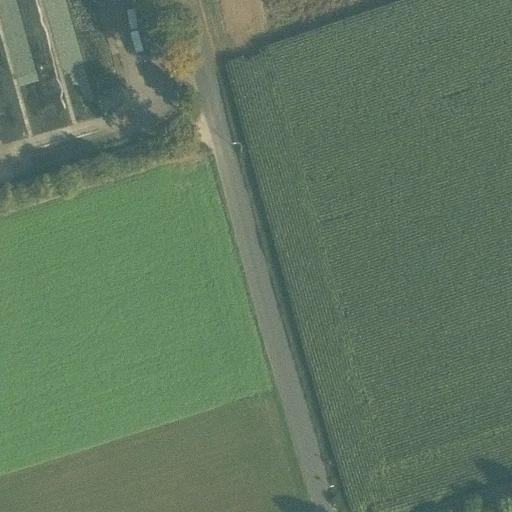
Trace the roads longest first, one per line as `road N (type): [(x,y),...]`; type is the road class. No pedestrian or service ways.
road 1 (unclassified): [(222,121),(333,511)]
road 2 (unclassified): [(0,193),(222,121)]
road 3 (unclassified): [(190,0),(222,121)]
